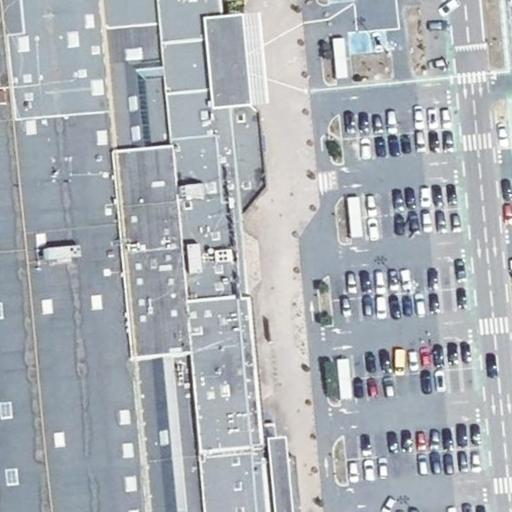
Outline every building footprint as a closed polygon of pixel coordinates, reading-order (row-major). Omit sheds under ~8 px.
[(0,0),(0,511),(268,511),(241,220),(244,220),(249,214),(255,218),(268,202),(264,197),(269,191),(268,183),(290,181),(285,125),(262,127),(261,115),(255,109),(258,104),(257,103),(245,93),(242,90),(209,93),(207,65),(205,43),(224,42),(220,0),(0,0)] [(249,88),(253,92),(252,74),(250,54),(249,41),(224,42),(205,43),(207,65),(209,93),(242,90),(245,93),(249,88)] [(349,63),(335,64),(337,84),(350,83),(349,63)] [(249,88),(245,93),(257,103),(261,98),(253,92),(249,88)] [(364,222),(351,223),(352,243),(365,242),(364,222)] [(354,384),(340,384),(341,405),(355,404),(354,384)]
